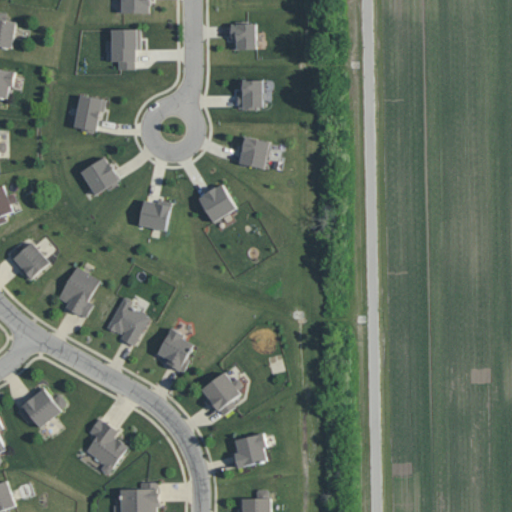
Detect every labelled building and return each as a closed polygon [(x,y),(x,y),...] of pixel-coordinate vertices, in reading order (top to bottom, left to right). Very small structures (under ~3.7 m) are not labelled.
[(151,11),(123,12),(123,0),(152,0),(152,4),(151,4),(151,11)] [(17,20),(13,47),(0,44),(0,10),(9,12),(7,19),(17,20)] [(257,22),(257,39),(259,40),(259,43),(257,45),(257,47),(235,48),(235,37),(232,37),(232,22),(257,22)] [(142,27),(141,48),(137,48),(137,60),(135,60),(136,68),(120,68),(120,60),(113,60),(113,28),(142,27)] [(0,68),(17,71),(14,85),(11,84),(8,97),(0,95),(0,68)] [(264,79),(264,91),(265,92),(266,97),(264,99),(264,106),(255,106),(255,109),(244,109),(244,106),(239,106),(239,91),(241,91),(241,79),(264,79)] [(107,99),(105,111),(102,110),(98,130),(95,129),(94,131),(83,130),(83,127),(76,125),(82,94),(107,99)] [(271,141),(265,167),(241,162),(244,149),(240,149),(243,135),(271,141)] [(121,178),(118,180),(120,182),(109,189),(108,187),(96,193),(94,192),(92,188),(92,187),(82,170),(106,155),(110,162),(112,161),(121,178)] [(224,183),(238,206),(221,217),(221,219),(219,220),(216,220),(209,211),(206,211),(199,201),(202,200),(200,197),(205,195),(205,193),(217,185),(218,187),(224,183)] [(13,192),(16,193),(18,198),(17,201),(12,202),(14,210),(6,213),(8,220),(0,222),(0,185),(5,184),(9,193),(13,192)] [(167,229),(141,223),(146,199),(158,202),(159,198),(173,202),(167,229)] [(51,261),(30,280),(13,258),(14,258),(10,253),(21,243),(26,248),(34,241),(51,261)] [(95,303),(87,317),(81,313),(80,314),(67,306),(69,302),(59,296),(78,265),(102,279),(89,300),(95,303)] [(150,316),(135,344),(122,337),(125,330),(124,330),(122,333),(116,329),(115,330),(108,326),(125,296),(127,296),(132,298),(133,301),(131,305),(150,316)] [(195,343),(187,357),(191,359),(183,371),(180,369),(179,370),(168,363),(169,360),(165,359),(158,355),(172,327),(186,334),(184,337),(195,343)] [(243,392),(233,400),(237,405),(225,414),(221,409),(220,410),(212,399),(209,402),(201,390),(227,371),(234,381),(237,378),(240,378),(244,382),(243,385),(239,388),(243,392)] [(67,403),(62,408),(63,410),(42,426),(35,417),(31,421),(20,409),(25,406),(23,404),(36,395),(35,393),(43,385),(55,398),(60,394),(62,394),(67,400),(67,403)] [(130,445),(110,472),(108,472),(104,469),(103,467),(105,463),(87,449),(97,436),(90,431),(101,417),(106,421),(107,420),(119,429),(115,436),(130,445)] [(264,431),(268,445),(265,447),(269,458),(239,466),(235,452),(238,452),(234,440),(264,431)] [(0,511),(0,481),(8,479),(17,504),(6,508),(7,511),(3,511),(0,511)] [(159,480),(159,488),(161,488),(161,505),(159,505),(159,511),(115,511),(115,504),(123,504),(122,488),(141,487),(141,481),(159,480)] [(272,496),(272,511),(244,511),(244,509),(241,509),(241,506),(242,506),(241,497),(258,497),(258,490),(260,489),(268,488),(270,490),(270,496),(272,496)]
